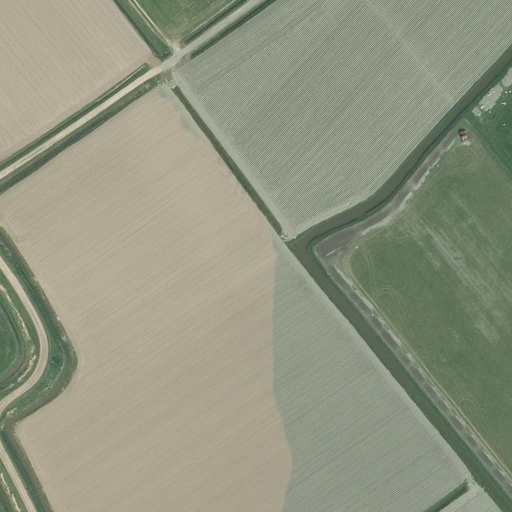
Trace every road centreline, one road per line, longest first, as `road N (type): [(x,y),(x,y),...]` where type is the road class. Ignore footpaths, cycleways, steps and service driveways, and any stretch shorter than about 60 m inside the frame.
road 1 (track): [(259,0),(0,177)]
road 2 (track): [(0,261),(44,345),(37,374),(0,408)]
